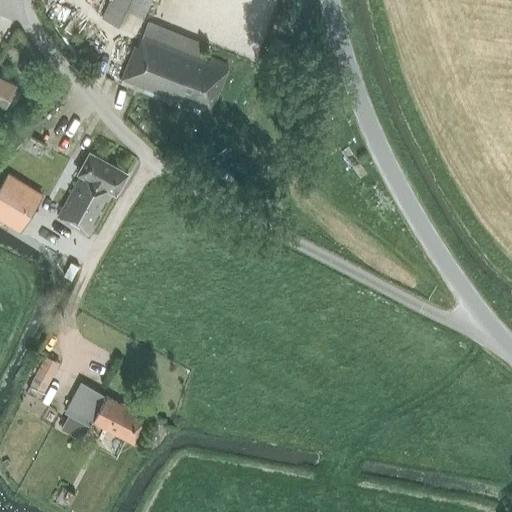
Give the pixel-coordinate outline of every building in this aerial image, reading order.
[(110,0),(102,17),(135,33),(151,0),(110,0)] [(74,39),(87,23),(74,13),(61,29),(74,39)] [(137,47),(135,46),(123,75),(119,73),(117,78),(121,80),(120,83),(190,111),(192,107),(193,104),(210,111),(230,64),(210,57),(208,61),(201,58),(206,46),(147,22),(142,34),(137,47)] [(16,85),(0,77),(0,114),(1,115),(4,108),(5,109),(16,85)] [(53,129),(42,122),(35,135),(46,141),(53,129)] [(90,233),(109,200),(111,201),(128,173),(90,152),(78,173),(80,174),(58,213),(72,221),(70,223),(90,233)] [(7,174),(0,186),(0,216),(20,229),(41,195),(7,174)] [(44,356),(30,385),(44,392),(58,363),(44,356)] [(134,443),(149,416),(122,402),(122,404),(106,395),(105,396),(81,382),(65,413),(90,425),(92,421),(134,443)]
